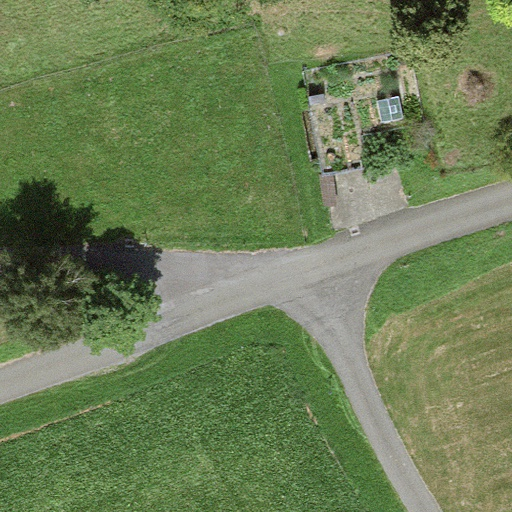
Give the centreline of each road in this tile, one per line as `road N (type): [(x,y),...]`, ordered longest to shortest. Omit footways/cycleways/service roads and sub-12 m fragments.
road 1 (unclassified): [(0,385),(323,274)]
road 2 (unclassified): [(0,267),(323,274)]
road 3 (track): [(323,274),(351,360),(426,511)]
road 4 (unclassified): [(323,274),(511,222)]
